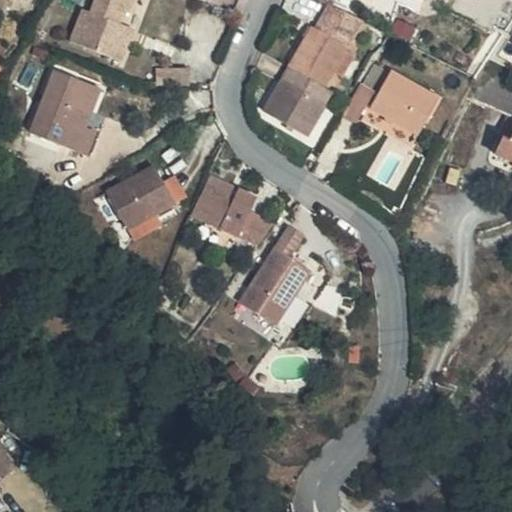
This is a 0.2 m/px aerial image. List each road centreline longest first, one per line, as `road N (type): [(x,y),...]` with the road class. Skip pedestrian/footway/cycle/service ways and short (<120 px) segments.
road 1 (residential): [(316,511),(330,469),(396,392),(396,311),(388,259),(357,223),(235,131),(224,86),(268,0)]
road 2 (unclassified): [(383,511),(511,365)]
